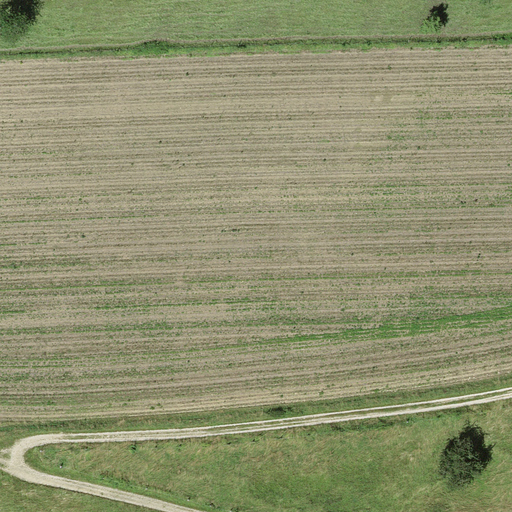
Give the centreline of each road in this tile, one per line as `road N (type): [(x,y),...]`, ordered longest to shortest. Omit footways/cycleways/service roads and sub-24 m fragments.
road 1 (track): [(511,393),(265,424),(34,439),(18,456)]
road 2 (track): [(18,456),(29,479),(164,511)]
